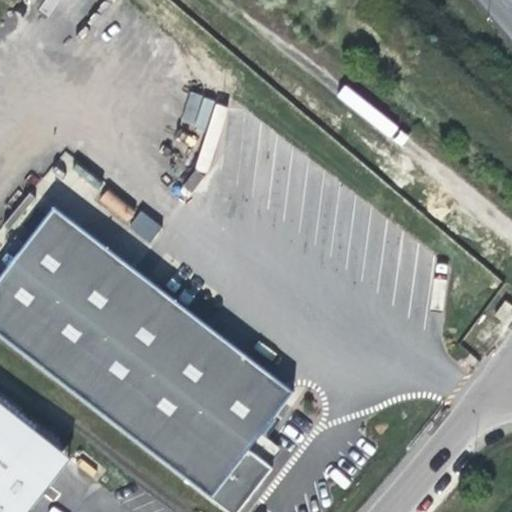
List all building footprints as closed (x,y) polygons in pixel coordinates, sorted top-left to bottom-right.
[(110,189),(101,198),(123,222),(133,213),(110,189)] [(164,226),(144,210),(130,228),(149,244),(164,226)] [(300,396),(59,212),(0,288),(0,336),(229,511),(249,511),(279,473),(265,462),(256,454),(300,396)] [(511,304),(507,301),(491,320),(502,329),(511,316),(511,304)] [(78,469),(0,405),(0,447),(57,494),(78,469)] [(0,447),(0,511),(43,511),(57,494),(0,447)]
